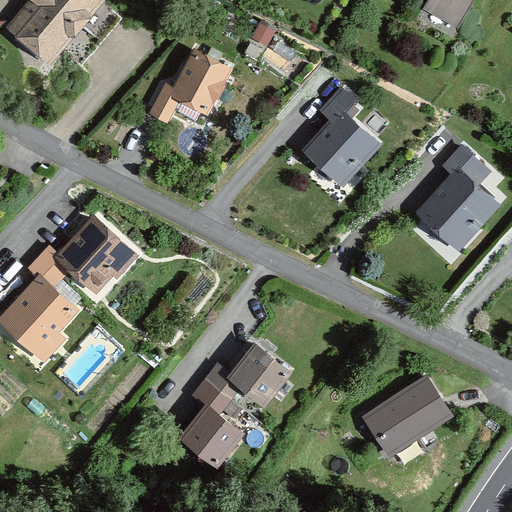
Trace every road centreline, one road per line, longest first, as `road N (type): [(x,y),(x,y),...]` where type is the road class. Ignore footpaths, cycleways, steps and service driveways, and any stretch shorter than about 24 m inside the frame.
road 1 (residential): [(511,379),(0,129)]
road 2 (unknown): [(266,259),(165,395)]
